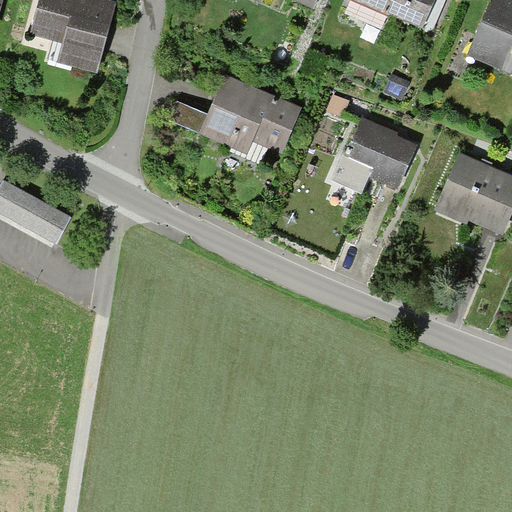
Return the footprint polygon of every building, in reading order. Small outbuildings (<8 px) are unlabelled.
[(39,0),(30,40),(63,48),(58,69),(98,78),(115,8),(82,0),(39,0)] [(320,0),(246,0),(255,4),(257,0),(282,0),(314,14),(320,0)] [(441,0),(353,0),(429,30),(441,0)] [(511,0),(492,0),(470,56),(511,73),(511,0)] [(305,109),(225,77),(200,137),(250,158),(256,144),(285,157),(305,109)] [(347,104),(331,98),(324,115),(340,121),(347,104)] [(206,115),(176,102),(168,122),(197,135),(206,115)] [(417,147),(361,123),(342,168),(399,192),(417,147)] [(511,218),(511,180),(460,159),(439,209),(504,237),(511,218)] [(72,219),(3,183),(0,189),(0,215),(58,245),(72,219)]
